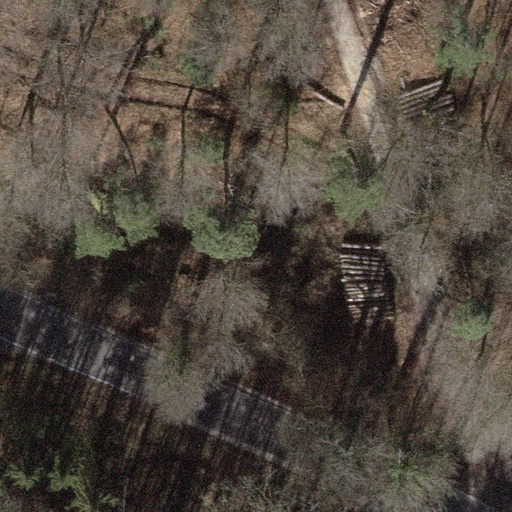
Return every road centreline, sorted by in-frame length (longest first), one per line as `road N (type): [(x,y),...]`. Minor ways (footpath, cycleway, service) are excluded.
road 1 (track): [(342,0),(430,270),(480,511)]
road 2 (tertiary): [(0,309),(453,511)]
